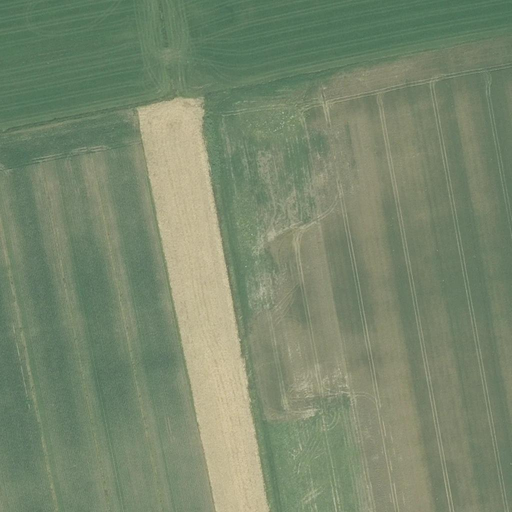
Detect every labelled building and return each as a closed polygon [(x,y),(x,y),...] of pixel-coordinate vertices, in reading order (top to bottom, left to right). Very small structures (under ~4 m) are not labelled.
[(211,385),(212,403),(220,402),(220,385),(211,385)] [(21,408),(25,433),(71,425),(69,414),(76,413),(74,399),(21,408)] [(198,414),(201,433),(232,429),(230,409),(198,414)] [(155,441),(200,433),(196,414),(152,423),(155,441)] [(58,438),(53,438),(54,449),(69,448),(68,436),(58,437),(58,438)] [(55,460),(60,487),(83,483),(77,447),(69,448),(71,458),(55,460)]
